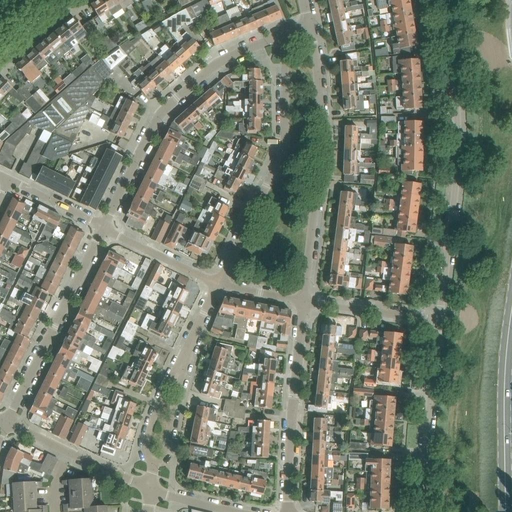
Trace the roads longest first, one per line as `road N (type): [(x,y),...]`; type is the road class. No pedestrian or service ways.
road 1 (residential): [(443,0),(457,146),(438,319)]
road 2 (residential): [(304,301),(319,132),(310,22)]
road 3 (residential): [(102,228),(162,112),(215,63),(285,34)]
road 4 (residential): [(285,34),(281,156),(218,284)]
road 5 (residential): [(6,422),(102,228)]
road 6 (residential): [(287,511),(304,301)]
road 7 (tertiary): [(505,511),(502,385),(511,312)]
road 8 (residential): [(438,319),(423,511)]
road 9 (residential): [(438,319),(304,301)]
road 10 (unclassified): [(218,284),(102,228)]
